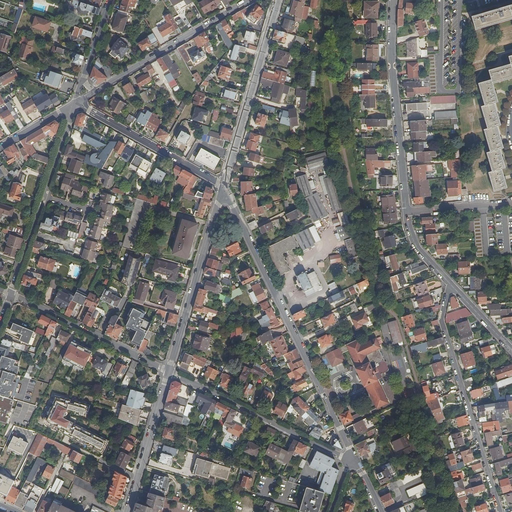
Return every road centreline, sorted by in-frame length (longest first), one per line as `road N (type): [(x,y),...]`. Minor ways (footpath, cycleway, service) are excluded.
road 1 (residential): [(223,185),(354,462)]
road 2 (residential): [(448,281),(440,318),(501,511)]
road 3 (residential): [(394,0),(389,62),(407,213)]
road 4 (residential): [(354,462),(168,371)]
road 5 (tertiary): [(248,0),(73,103)]
road 6 (tertiary): [(168,371),(223,185)]
road 7 (tertiary): [(223,185),(278,0)]
road 8 (residential): [(168,371),(11,293)]
road 9 (residential): [(73,103),(223,185)]
road 10 (tertiary): [(125,511),(168,371)]
